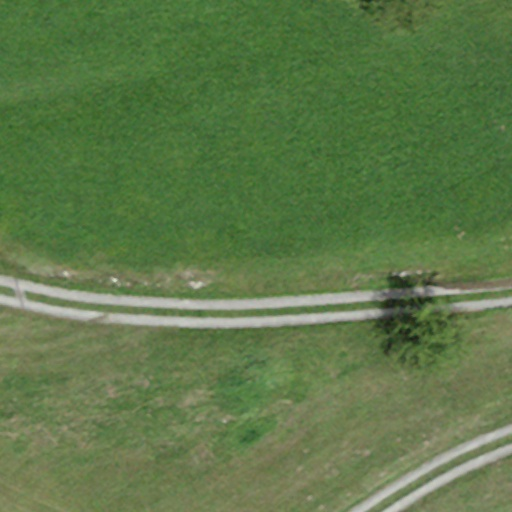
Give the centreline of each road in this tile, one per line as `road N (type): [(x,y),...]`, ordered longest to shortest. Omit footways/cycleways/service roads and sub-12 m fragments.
road 1 (track): [(511,293),(234,315),(84,306),(0,290)]
road 2 (track): [(379,511),(511,439)]
